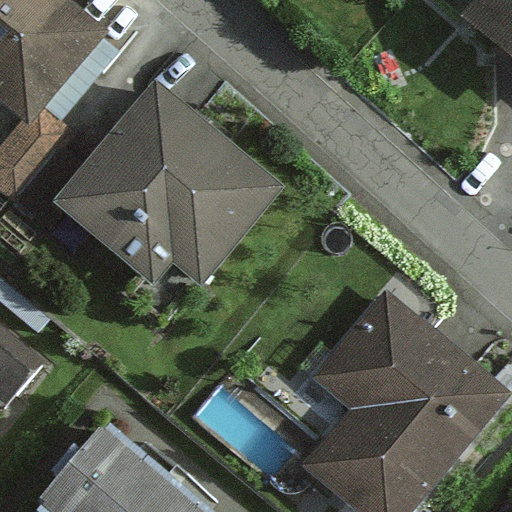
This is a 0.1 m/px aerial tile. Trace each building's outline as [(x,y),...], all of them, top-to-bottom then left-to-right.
[(0,0),(0,108),(31,135),(109,41),(59,0),(0,0)] [(511,0),(482,0),(460,26),(511,70),(511,0)] [(206,297),(289,201),(157,88),(53,209),(155,296),(175,272),(206,297)] [(345,511),(423,511),(511,405),(511,398),(387,295),(316,381),(355,412),(302,476),(345,511)] [(0,422),(31,385),(0,358),(0,422)] [(219,389),(200,417),(260,459),(274,439),(264,432),(270,424),(219,389)] [(107,438),(102,434),(39,508),(42,511),(41,511),(204,511),(111,433),(107,438)]
